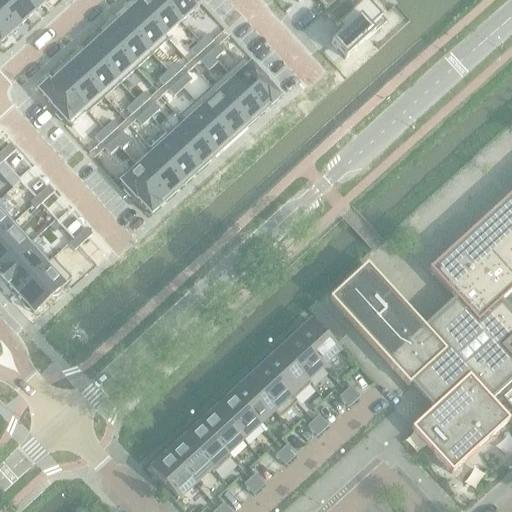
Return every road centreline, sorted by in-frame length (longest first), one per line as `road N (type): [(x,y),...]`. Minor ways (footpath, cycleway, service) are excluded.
road 1 (tertiary): [(65,420),(511,15)]
road 2 (residential): [(0,110),(124,246)]
road 3 (residential): [(251,511),(378,399)]
road 4 (residential): [(148,511),(65,420)]
road 5 (residential): [(0,80),(90,0)]
